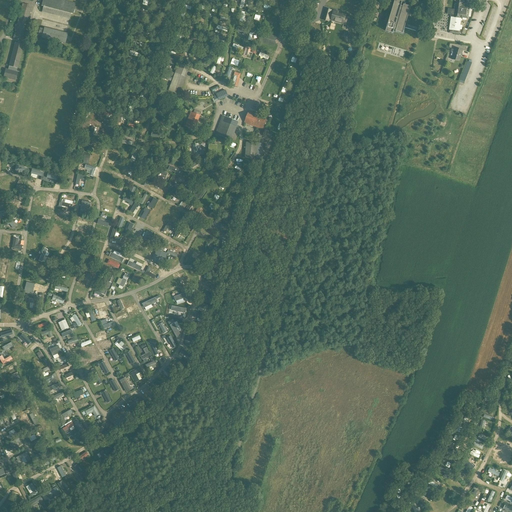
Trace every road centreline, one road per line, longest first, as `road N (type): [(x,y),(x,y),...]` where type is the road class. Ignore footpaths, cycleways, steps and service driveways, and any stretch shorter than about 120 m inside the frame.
road 1 (unclassified): [(232,466),(337,109),(294,20),(301,0)]
road 2 (track): [(158,0),(133,94),(146,117),(141,139),(211,133)]
road 3 (track): [(446,511),(499,430),(511,357)]
road 4 (unknown): [(402,511),(435,465),(464,448),(474,415),(499,401)]
road 5 (unknown): [(41,315),(80,191)]
